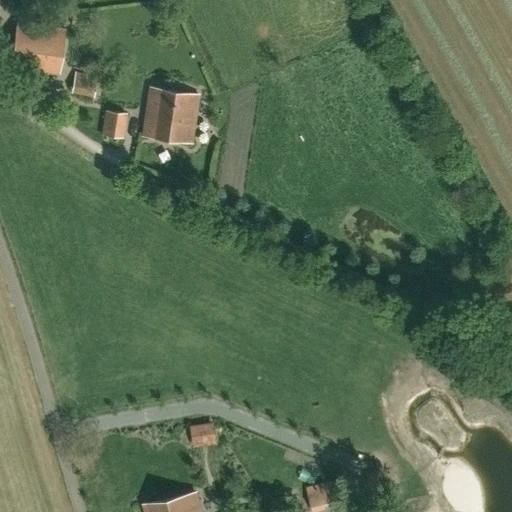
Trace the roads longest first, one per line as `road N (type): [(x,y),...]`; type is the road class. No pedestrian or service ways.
road 1 (residential): [(74,511),(0,275)]
road 2 (unclassified): [(120,161),(0,100)]
